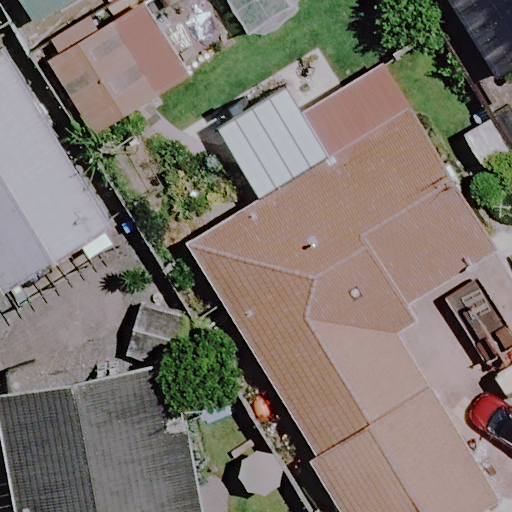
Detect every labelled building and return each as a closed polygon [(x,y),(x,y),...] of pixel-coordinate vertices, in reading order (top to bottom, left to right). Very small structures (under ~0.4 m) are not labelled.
[(78,0),(29,0),(43,22),(78,0)] [(203,0),(129,0),(51,45),(100,131),(194,77),(190,69),(230,46),(203,0)] [(511,0),(459,0),(507,79),(511,75),(511,0)] [(115,228),(6,52),(0,55),(0,271),(13,292),(115,228)] [(501,256),(395,72),(318,116),(345,162),(202,245),(356,511),(490,511),(502,505),(394,318),(501,256)] [(195,511),(167,374),(0,407),(0,411),(20,511),(195,511)]
